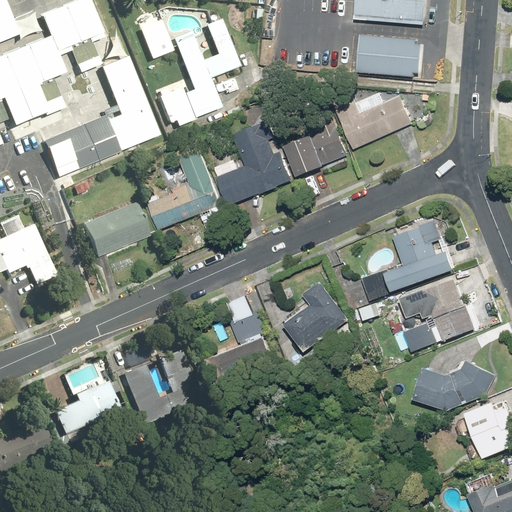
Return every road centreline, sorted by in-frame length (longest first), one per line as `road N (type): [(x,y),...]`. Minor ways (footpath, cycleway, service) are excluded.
road 1 (residential): [(0,369),(472,161)]
road 2 (residential): [(472,161),(483,0)]
